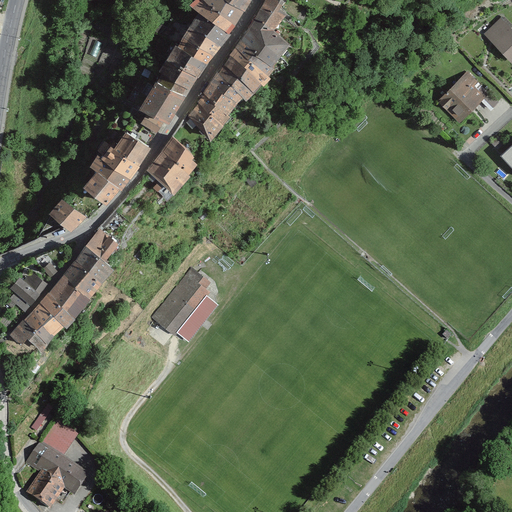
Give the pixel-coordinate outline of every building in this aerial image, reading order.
[(168,123),(202,68),(230,35),(228,34),(234,26),(243,11),(250,0),(198,0),(191,5),(200,13),(187,33),(168,61),(140,110),(168,123)] [(191,116),(214,137),(228,118),(226,115),(237,102),(243,97),(246,100),(260,83),(272,67),(288,45),(272,35),(284,16),(278,13),(279,8),(284,1),(282,0),(267,0),(256,20),(236,49),(219,75),(207,93),(200,102),(191,116)] [(511,29),(501,18),(484,34),(511,63),(511,29)] [(477,83),(467,72),(439,99),(447,107),(445,110),(458,123),(484,98),(473,87),(477,83)] [(148,114),(142,123),(157,132),(162,124),(148,114)] [(106,204),(120,188),(122,189),(129,178),(139,164),(149,149),(127,134),(116,151),(113,149),(105,157),(99,157),(91,168),(99,173),(86,188),(106,204)] [(194,157),(173,140),(149,171),(173,194),(189,176),(188,175),(196,165),(191,160),(194,157)] [(511,147),(501,158),(511,169),(511,147)] [(63,202),(51,214),(71,231),(84,217),(63,202)] [(54,335),(65,325),(67,327),(74,318),(89,298),(101,282),(112,271),(104,262),(117,245),(100,230),(88,246),(77,263),(66,276),(41,304),(11,334),(21,344),(28,337),(42,351),(54,335)] [(56,271),(50,264),(44,269),(51,277),(56,271)] [(192,264),(153,315),(189,343),(219,304),(204,293),(214,280),(192,264)] [(12,289),(17,292),(11,299),(7,303),(12,307),(16,303),(26,312),(48,285),(32,273),(24,283),(20,279),(12,289)] [(41,442),(28,462),(42,472),(27,493),(51,509),(64,490),(74,497),(89,475),(41,442)]
